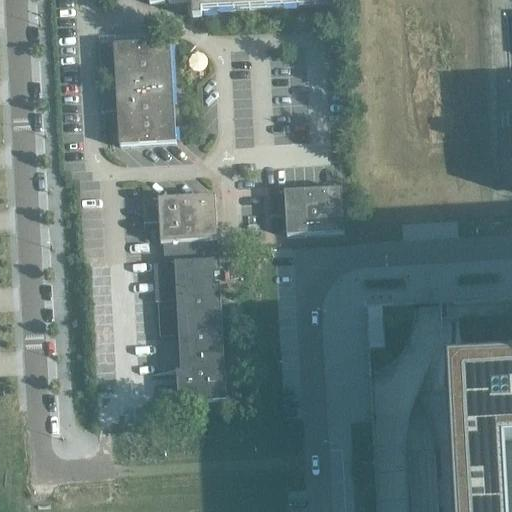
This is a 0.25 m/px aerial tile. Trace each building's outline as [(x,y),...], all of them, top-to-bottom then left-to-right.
[(330,0),(153,0),(153,5),(169,4),(169,6),(192,5),(193,21),(202,20),(202,13),(331,7),(330,0)] [(174,88),(171,45),(98,49),(99,72),(115,71),(116,91),(174,88)] [(177,146),(174,88),(116,91),(100,92),(102,115),(118,114),(120,149),(177,146)] [(344,237),(342,192),(269,196),(270,219),(286,218),(287,240),(344,237)] [(218,243),(216,199),(143,203),(144,226),(160,225),(161,247),(218,243)] [(225,373),(220,288),(216,288),(215,278),(220,278),(219,264),(154,268),(156,305),(177,304),(180,363),(181,363),(182,375),(177,375),(177,386),(179,408),(183,407),(183,406),(226,404),(224,373),(225,373)] [(511,511),(511,386),(448,390),(455,511),(511,511)]
